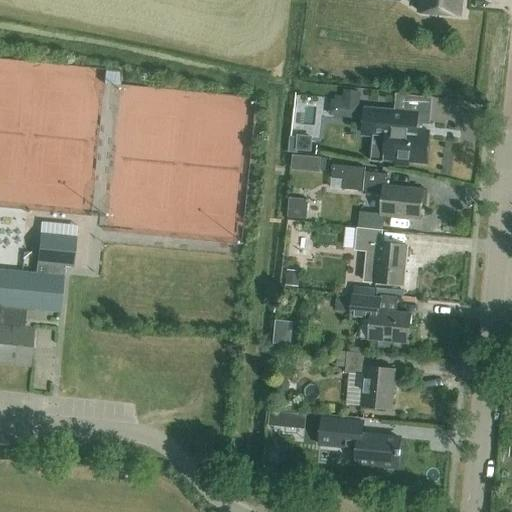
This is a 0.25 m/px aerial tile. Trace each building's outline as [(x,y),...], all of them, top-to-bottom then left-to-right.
[(421,0),(421,12),(461,16),(462,0),(421,0)] [(122,81),(123,69),(108,68),(108,80),(122,81)] [(359,109),(361,92),(344,90),(343,96),(335,96),(334,100),(331,100),(330,116),(356,118),(357,109),(359,109)] [(254,169),(258,100),(201,96),(201,106),(214,106),(211,150),(237,152),(236,168),(254,169)] [(427,164),(430,131),(394,128),(395,112),(366,110),(364,134),(387,136),(385,160),(427,164)] [(301,131),(300,148),(315,149),(317,132),(301,131)] [(300,170),(325,171),(326,152),(300,151),(300,170)] [(389,174),(367,172),(367,168),(335,165),(333,179),(345,180),(344,189),(365,191),(364,193),(385,195),(382,216),(422,220),(423,206),(427,207),(428,192),(388,188),(389,174)] [(0,254),(24,255),(25,224),(0,223),(0,254)] [(404,286),(408,246),(382,244),(383,231),(361,229),(359,249),(379,251),(376,283),(404,286)] [(0,362),(27,365),(30,333),(20,333),(22,311),(59,314),(62,278),(63,268),(72,269),(75,239),(39,236),(35,276),(0,272),(0,362)] [(287,271),(286,286),(297,287),(299,272),(287,271)] [(342,309),(353,310),(352,317),(372,319),(370,339),(410,343),(413,315),(397,313),(398,296),(417,298),(418,292),(376,289),(376,295),(381,295),(381,296),(374,296),(375,290),(355,289),(355,295),(343,294),(342,309)] [(337,366),(347,367),(346,374),(367,376),(364,408),(392,411),(396,371),(371,368),(372,355),(370,355),(371,349),(339,345),(337,366)] [(429,385),(450,386),(451,373),(430,372),(429,385)] [(357,463),(397,467),(398,456),(400,456),(401,450),(399,450),(400,439),(363,435),(364,422),(322,418),(320,445),(359,449),(357,463)]
